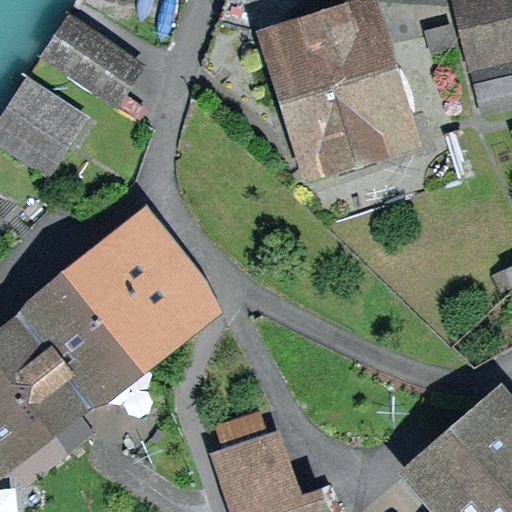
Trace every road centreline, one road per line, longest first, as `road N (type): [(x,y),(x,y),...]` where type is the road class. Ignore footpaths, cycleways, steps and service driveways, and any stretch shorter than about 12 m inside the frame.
road 1 (residential): [(236,294),(153,184),(204,0)]
road 2 (residential): [(236,294),(448,381),(481,383),(511,366)]
road 3 (residential): [(221,511),(188,414),(195,377),(236,294)]
